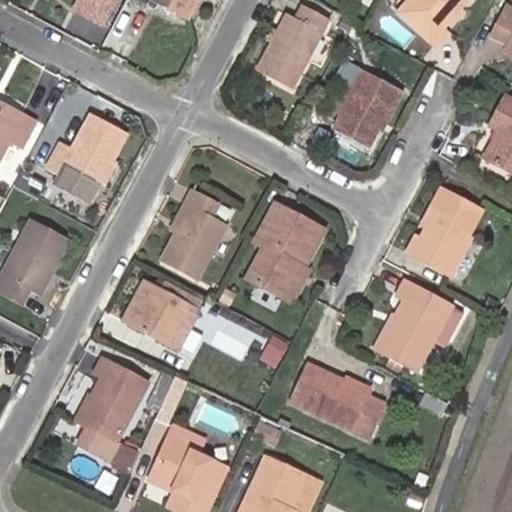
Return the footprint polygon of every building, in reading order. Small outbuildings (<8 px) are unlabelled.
[(81,0),(76,11),(104,26),(116,0),(81,0)] [(151,0),(187,20),(197,0),(151,0)] [(408,0),(396,14),(434,47),(446,33),(443,29),(469,0),(408,0)] [(489,35),(508,45),(511,46),(511,51),(510,55),(511,56),(511,7),(505,4),(489,35)] [(294,88),(324,32),(330,20),(305,6),(298,18),(288,13),(258,69),(294,88)] [(343,83),(331,108),(345,115),(334,136),(367,153),(387,113),(398,93),(364,76),(357,90),(343,83)] [(511,99),(505,96),(491,124),(499,127),(484,154),(511,169),(511,99)] [(0,101),(0,109),(19,120),(22,114),(0,101)] [(19,120),(0,109),(0,160),(8,144),(21,150),(36,121),(22,114),(19,120)] [(93,178),(99,182),(124,134),(92,116),(74,148),(59,140),(45,168),(60,177),(67,164),(93,178)] [(93,178),(67,164),(60,177),(58,181),(86,195),(93,178)] [(190,206),(176,232),(161,260),(197,279),(232,213),(191,191),(184,204),(190,206)] [(434,217),(429,227),(423,239),(418,236),(409,252),(450,274),(469,237),(467,235),(480,211),(441,191),(429,214),(434,217)] [(171,229),(176,232),(190,206),(184,204),(171,229)] [(298,270),(302,271),(305,267),(323,232),(275,207),(256,243),(266,248),(249,278),(295,301),(306,282),(295,276),(298,270)] [(424,225),(429,227),(434,217),(429,214),(424,225)] [(72,242),(30,221),(2,275),(0,273),(0,294),(24,307),(33,292),(44,297),(72,242)] [(312,270),(305,267),(302,271),(298,270),(295,276),(306,282),(312,270)] [(416,369),(450,305),(405,281),(398,294),(406,298),(379,350),(416,369)] [(141,298),(127,324),(175,350),(197,311),(142,282),(135,295),(141,298)] [(236,294),(228,290),(220,304),(229,309),(236,294)] [(121,321),(127,324),(141,298),(135,295),(121,321)] [(500,302),(490,296),(484,308),(494,313),(500,302)] [(116,442),(147,382),(100,358),(93,372),(100,375),(77,421),(116,442)] [(287,404),(368,442),(385,406),(369,398),(372,393),(306,363),(287,404)] [(148,407),(159,412),(175,377),(163,372),(148,407)] [(449,404),(427,392),(419,406),(442,418),(449,404)] [(275,426),(259,419),(251,437),(275,448),(282,433),(273,429),(275,426)] [(180,511),(205,511),(225,469),(197,457),(204,440),(172,426),(149,478),(175,490),(187,496),(180,511)] [(287,511),(305,479),(265,458),(244,499),(236,511),(287,511)] [(305,479),(287,511),(307,511),(321,487),(305,479)] [(175,490),(169,506),(180,511),(187,496),(175,490)] [(422,511),(427,498),(411,493),(407,505),(422,511)]
